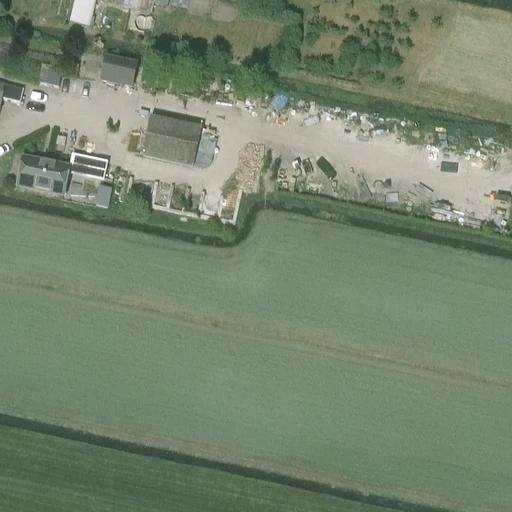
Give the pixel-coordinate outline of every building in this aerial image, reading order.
[(94,1),(88,0),(75,0),(70,25),(88,29),(94,1)] [(156,0),(156,6),(168,8),(169,0),(156,0)] [(133,89),(138,65),(107,58),(101,82),(133,89)] [(41,74),(39,86),(58,89),(61,78),(41,74)] [(23,92),(0,85),(0,103),(1,101),(20,106),(23,92)] [(151,120),(143,158),(194,169),(202,130),(151,120)] [(103,183),(107,164),(72,157),(69,170),(68,176),(103,183)] [(23,161),(17,188),(64,198),(68,176),(69,170),(23,161)] [(98,196),(96,208),(107,211),(110,198),(98,196)]
